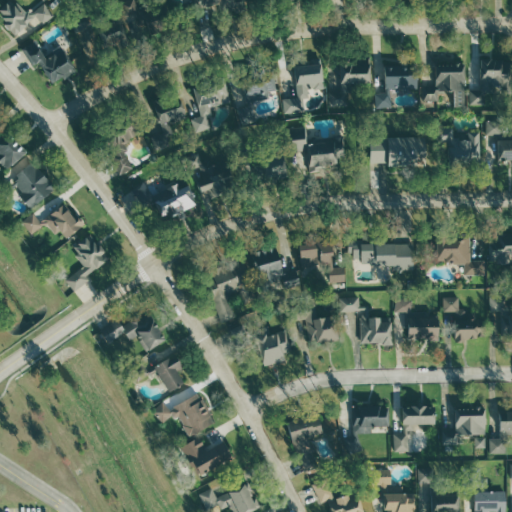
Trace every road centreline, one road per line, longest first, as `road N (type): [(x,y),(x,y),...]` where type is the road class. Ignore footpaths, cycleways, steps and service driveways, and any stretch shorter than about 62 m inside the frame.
road 1 (residential): [(0,373),(192,243),(250,218),(339,203),(511,199)]
road 2 (residential): [(0,69),(156,267),(247,409),(297,511)]
road 3 (residential): [(50,125),(184,55),(249,40),(511,28)]
road 4 (residential): [(247,409),(344,376),(511,373)]
